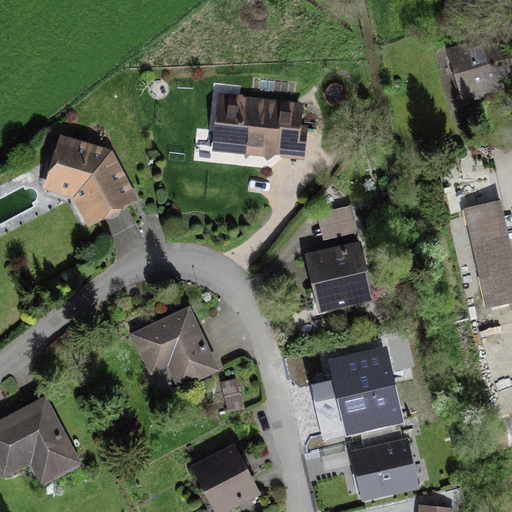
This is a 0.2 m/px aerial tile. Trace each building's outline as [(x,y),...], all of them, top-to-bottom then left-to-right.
[(511,40),(511,38),(453,55),(467,102),(511,89),(511,40)] [(307,102),(222,95),(217,154),(302,162),(307,102)] [(117,154),(63,137),(50,191),(77,201),(92,228),(143,204),(117,154)] [(511,229),(506,204),(467,213),(490,310),(511,304),(511,229)] [(354,210),(326,216),(333,249),(361,243),(354,210)] [(362,246),(309,259),(323,314),(377,301),(362,246)] [(194,309),(136,336),(156,378),(173,370),(183,392),(224,374),(194,309)] [(352,350),(323,358),(327,373),(356,366),(352,350)] [(393,366),(346,377),(358,433),(405,423),(393,366)] [(241,382),(226,385),(231,414),(247,411),(241,382)] [(50,400),(0,424),(0,473),(5,483),(33,469),(43,490),(85,469),(50,400)] [(412,441),(356,453),(368,505),(424,493),(412,441)] [(239,445),(196,468),(219,511),(238,511),(266,498),(239,445)]
